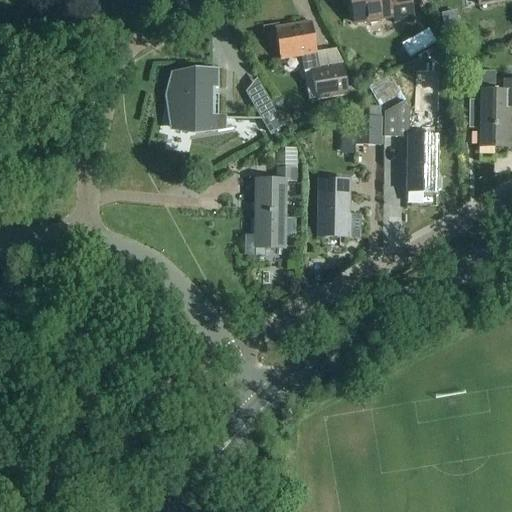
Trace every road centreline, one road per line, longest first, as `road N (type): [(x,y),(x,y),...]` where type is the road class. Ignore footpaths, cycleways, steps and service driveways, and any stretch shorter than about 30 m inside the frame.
road 1 (residential): [(226,353),(511,194)]
road 2 (tertiary): [(511,242),(354,334),(262,407)]
road 3 (residential): [(82,243),(112,55)]
road 4 (unclassified): [(82,243),(149,268),(197,312),(226,353)]
road 5 (tertiary): [(262,407),(162,511)]
